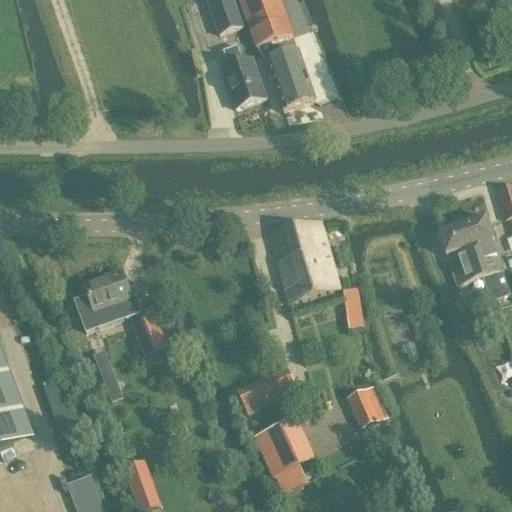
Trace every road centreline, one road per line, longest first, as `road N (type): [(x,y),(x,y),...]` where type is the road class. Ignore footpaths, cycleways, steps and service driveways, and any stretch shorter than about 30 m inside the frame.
road 1 (unclassified): [(0,144),(281,140),(511,89)]
road 2 (tertiary): [(0,225),(197,222),(313,210),(511,168)]
